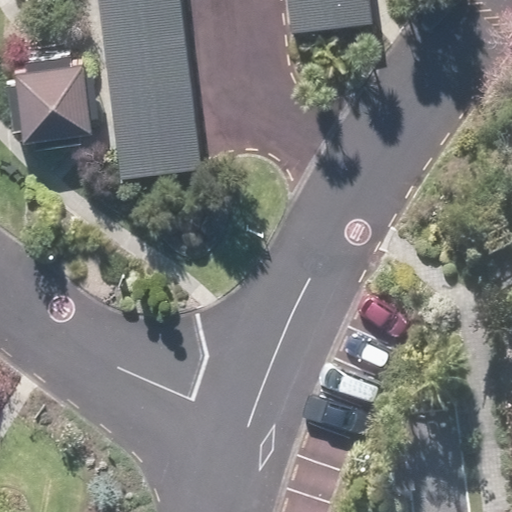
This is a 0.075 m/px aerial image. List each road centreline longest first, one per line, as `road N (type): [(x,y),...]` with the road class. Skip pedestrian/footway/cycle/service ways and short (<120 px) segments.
road 1 (residential): [(475,0),(390,120),(233,439)]
road 2 (residential): [(0,289),(233,439)]
